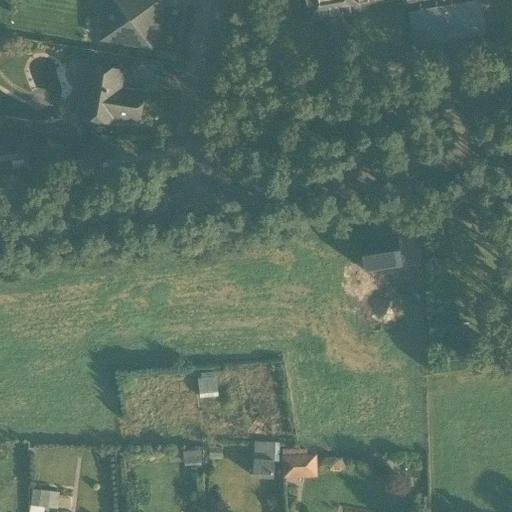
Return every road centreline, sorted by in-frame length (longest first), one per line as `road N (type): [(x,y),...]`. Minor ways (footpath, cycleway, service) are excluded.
road 1 (unclassified): [(194,205),(511,151)]
road 2 (residential): [(194,205),(194,141),(219,0)]
road 3 (unclassified): [(0,237),(194,205)]
